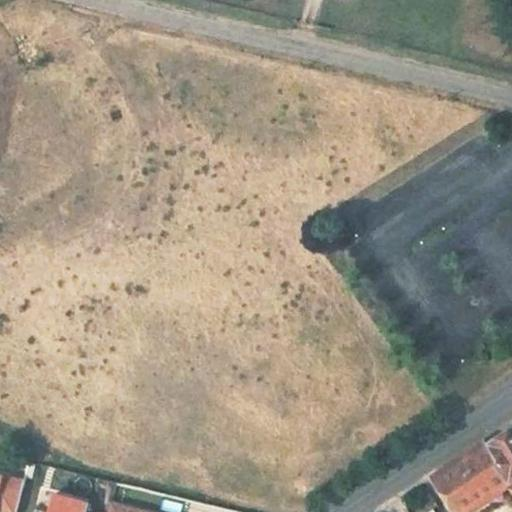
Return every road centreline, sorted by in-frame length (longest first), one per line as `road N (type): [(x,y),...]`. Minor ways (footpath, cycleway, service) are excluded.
road 1 (residential): [(511,96),(105,0)]
road 2 (secondary): [(338,511),(511,394)]
